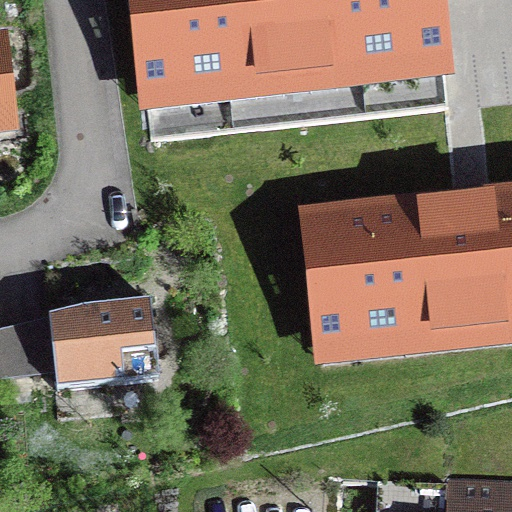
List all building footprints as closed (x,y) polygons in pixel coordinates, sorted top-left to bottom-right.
[(137,0),(150,115),(448,84),(439,0),(137,0)] [(0,138),(19,137),(7,32),(0,32),(0,138)] [(511,195),(474,199),(314,217),(328,349),(511,328),(511,195)] [(151,301),(49,317),(50,332),(56,390),(159,382),(151,301)] [(511,511),(511,481),(446,479),(446,484),(377,481),(376,511),(511,511)]
